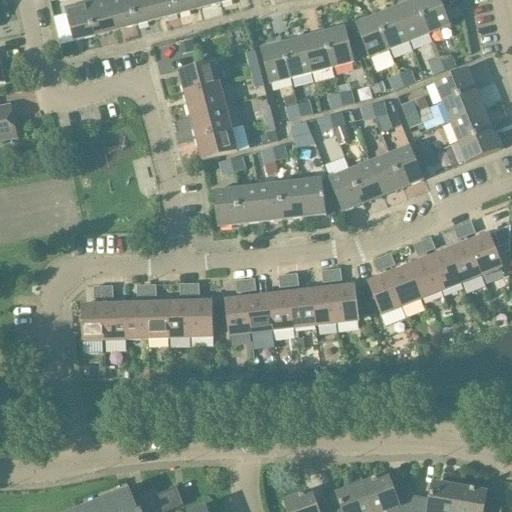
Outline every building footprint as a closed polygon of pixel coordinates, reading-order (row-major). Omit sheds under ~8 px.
[(95,38),(116,32),(107,0),(101,0),(86,4),(95,38)] [(107,0),(116,32),(137,27),(129,0),(107,0)] [(151,0),(129,0),(137,27),(158,21),(151,0)] [(178,16),(174,0),(151,0),(158,21),(178,16)] [(199,10),(196,0),(174,0),(178,16),(199,10)] [(220,5),(218,0),(196,0),(199,10),(220,5)] [(439,0),(420,0),(416,2),(430,36),(451,28),(439,0)] [(410,44),(430,36),(416,2),(396,10),(410,44)] [(95,38),(86,4),(65,10),(73,43),(95,38)] [(390,52),(410,44),(396,10),(376,17),(390,52)] [(390,52),(376,17),(355,26),(369,60),(390,52)] [(345,29),(324,34),(333,70),(354,64),(345,29)] [(333,70),(324,34),(303,40),(312,75),(333,70)] [(194,51),(192,40),(180,43),(183,54),(194,51)] [(312,75),(303,40),(282,45),(291,81),(312,75)] [(163,74),(177,70),(170,42),(156,46),(163,74)] [(291,81),(282,45),(260,51),(270,86),(291,81)] [(440,61),(445,73),(456,69),(451,57),(440,61)] [(434,77),(445,73),(440,61),(429,65),(434,77)] [(185,96),(220,86),(214,63),(179,73),(185,96)] [(252,78),(261,76),(257,63),(249,66),(252,78)] [(434,84),(442,104),(476,91),(468,70),(434,84)] [(400,77),(404,89),(415,84),(411,72),(400,77)] [(264,88),(261,76),(252,78),(255,90),(264,88)] [(393,93),(404,89),(400,77),(389,81),(393,93)] [(383,84),(370,89),(373,97),(386,92),(383,84)] [(225,108),(220,86),(185,96),(191,118),(225,108)] [(450,124),(484,111),(476,91),(442,104),(450,124)] [(340,96),(343,108),(354,105),(351,93),(340,96)] [(331,111),(343,108),(340,96),(328,99),(331,111)] [(401,108),(405,119),(417,114),(413,103),(401,108)] [(298,107),(301,119),(312,116),(309,104),(298,107)] [(372,107),(375,119),(377,119),(387,116),(384,104),(372,107)] [(289,122),(301,119),(298,107),(286,110),(289,122)] [(364,122),(375,119),(372,107),(361,110),(364,122)] [(0,142),(16,139),(10,108),(0,109),(0,142)] [(231,131),(225,108),(191,118),(196,140),(231,131)] [(260,110),(264,122),(272,120),(269,108),(260,110)] [(429,110),(417,114),(422,125),(433,121),(429,110)] [(458,144),(492,131),(484,111),(450,124),(458,144)] [(417,114),(405,119),(410,130),(422,125),(417,114)] [(341,115),(330,118),(333,130),(345,127),(341,115)] [(387,116),(377,119),(382,133),(392,129),(387,116)] [(333,130),(330,118),(318,121),(322,133),(333,130)] [(272,120),(264,122),(267,134),(275,132),(272,120)] [(304,124),(290,128),(293,139),(309,135),(304,124)] [(231,131),(196,140),(202,163),(237,154),(250,150),(244,127),(231,131)] [(492,131),(458,144),(466,165),(500,151),(492,131)] [(417,148),(421,159),(433,154),(429,143),(417,148)] [(273,151),(276,163),(287,160),(284,148),(273,151)] [(410,148),(390,156),(403,190),(424,182),(410,148)] [(264,166),(276,163),(273,151),(261,154),(264,166)] [(433,154),(421,159),(425,170),(437,165),(433,154)] [(370,164),(383,198),(403,190),(390,156),(370,164)] [(242,158),(231,162),(234,174),(245,171),(242,158)] [(344,159),(324,167),(329,180),(329,182),(336,198),(342,214),(363,206),(349,172),(344,159)] [(234,174),(231,162),(219,164),(222,177),(234,174)] [(349,172),(363,206),(383,198),(370,164),(349,172)] [(322,181),(300,183),(304,220),(326,217),(325,202),(336,198),(329,182),(323,184),(322,181)] [(304,220),(300,183),(279,186),(283,222),(304,220)] [(283,222),(279,186),(257,188),(261,225),(283,222)] [(261,225),(257,188),(236,191),(240,227),(261,225)] [(218,230),(240,227),(236,191),(214,193),(218,230)] [(471,224),(462,227),(466,238),(475,235),(471,224)] [(466,238),(462,227),(453,231),(457,242),(466,238)] [(510,227),(494,233),(500,248),(509,244),(510,227)] [(490,235),(469,243),(482,277),(503,269),(498,256),(495,249),(490,235)] [(431,240),(422,243),(426,254),(435,251),(431,240)] [(426,254),(422,243),(413,247),(417,257),(426,254)] [(482,277),(469,243),(449,251),(462,285),(482,277)] [(500,248),(495,249),(498,256),(509,252),(509,244),(500,248)] [(449,251),(428,259),(442,293),(462,285),(449,251)] [(391,256),(382,259),(386,270),(395,266),(391,256)] [(386,270),(382,259),(373,262),(377,273),(386,270)] [(408,267),(422,301),(442,293),(428,259),(408,267)] [(402,309),(422,301),(408,267),(388,276),(402,309)] [(340,271),(331,272),(332,284),(342,282),(340,271)] [(332,284),(331,272),(321,273),(323,285),(332,284)] [(297,276),(288,277),(289,288),(299,287),(297,276)] [(385,328),(406,319),(402,309),(388,276),(367,284),(381,317),(385,328)] [(289,288),(288,277),(278,278),(280,290),(289,288)] [(255,281),(245,282),(246,293),(256,292),(255,281)] [(246,293),(245,282),(236,283),(237,295),(246,293)] [(190,297),(189,286),(180,286),(180,298),(190,297)] [(199,286),(189,286),(190,297),(199,297),(199,286)] [(147,299),(146,287),(137,287),(137,299),(147,299)] [(156,287),(146,287),(147,299),(156,298),(156,287)] [(355,287),(333,290),(337,326),(360,323),(355,287)] [(103,300),(103,288),(94,289),(94,300),(103,300)] [(113,288),(103,288),(103,300),(113,300),(113,288)] [(316,328),(337,326),(333,290),(311,292),(316,328)] [(294,331),(316,328),(311,292),(290,295),(294,331)] [(273,333),(294,331),(290,295),(269,297),(273,333)] [(251,336),(273,333),(269,297),(247,300),(251,336)] [(251,336),(247,300),(225,302),(229,338),(251,336)] [(213,303),(190,304),(191,340),(214,339),(213,303)] [(148,341),(170,341),(169,304),(147,305),(148,341)] [(170,341),(191,340),(190,304),(169,304),(170,341)] [(125,306),(127,342),(148,341),(147,305),(125,306)] [(105,343),(104,306),(81,307),(82,343),(105,343)] [(105,343),(127,342),(125,306),(104,306),(105,343)] [(305,350),(304,340),(296,341),(297,351),(305,350)] [(90,379),(90,370),(81,370),(81,379),(90,379)] [(387,477),(362,486),(371,511),(385,511),(387,511),(386,511),(412,511),(411,486),(393,492),(387,477)] [(455,511),(460,489),(433,485),(430,500),(412,497),(411,486),(412,511),(455,511)] [(371,511),(362,486),(337,495),(343,510),(337,511),(331,511),(328,505),(330,511),(371,511)] [(159,511),(172,511),(184,507),(177,489),(160,496),(154,498),(159,511)] [(486,494),(460,489),(455,511),(494,511),(495,511),(483,510),(486,494)] [(158,511),(159,511),(154,498),(160,496),(158,490),(133,500),(130,491),(76,511),(158,511)] [(330,511),(328,505),(316,509),(311,494),(285,503),(288,511),(330,511)]
